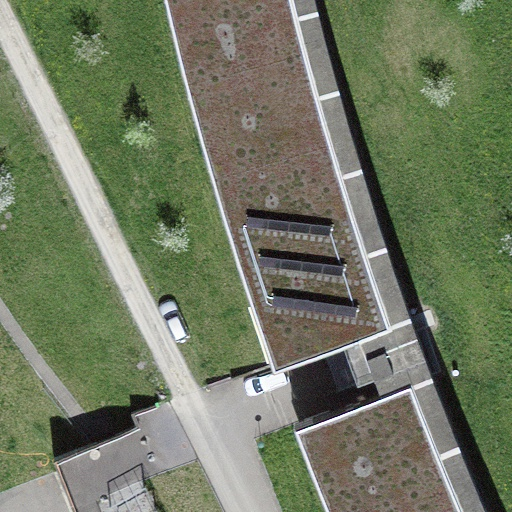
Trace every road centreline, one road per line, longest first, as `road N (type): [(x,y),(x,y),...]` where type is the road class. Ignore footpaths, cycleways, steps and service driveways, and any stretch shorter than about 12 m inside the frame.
road 1 (track): [(0,17),(190,404)]
road 2 (residential): [(190,404),(244,511)]
